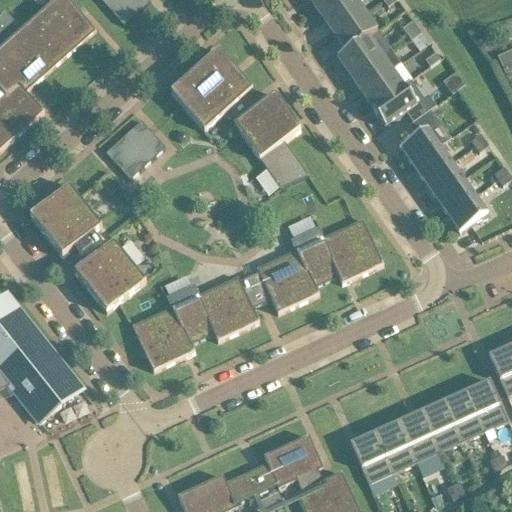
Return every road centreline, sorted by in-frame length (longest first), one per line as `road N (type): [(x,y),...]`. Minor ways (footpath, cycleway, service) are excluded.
road 1 (residential): [(0,230),(143,420),(166,421),(413,306),(437,283)]
road 2 (residential): [(247,0),(427,254),(437,283)]
road 3 (residential): [(0,200),(229,0)]
